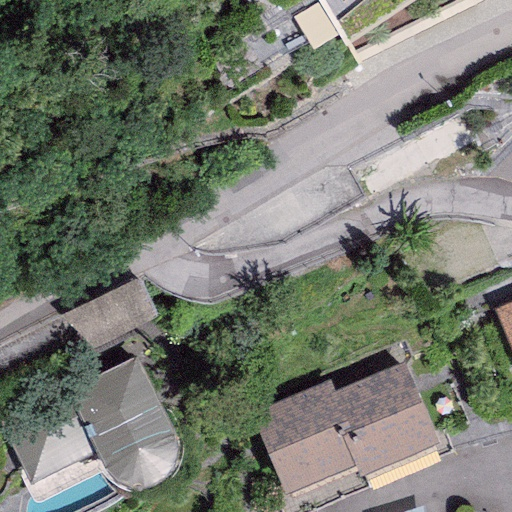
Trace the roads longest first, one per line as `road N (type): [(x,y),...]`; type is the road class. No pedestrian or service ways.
road 1 (residential): [(511,22),(378,96),(143,251)]
road 2 (residential): [(143,251),(168,267),(221,273),(422,201),(511,207)]
road 3 (residential): [(511,456),(343,511)]
road 4 (residential): [(143,251),(0,322)]
